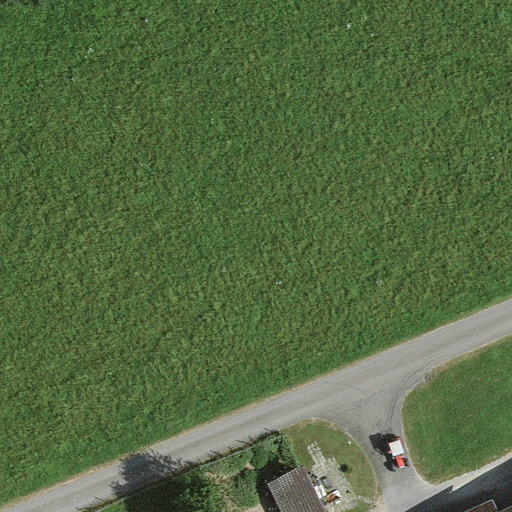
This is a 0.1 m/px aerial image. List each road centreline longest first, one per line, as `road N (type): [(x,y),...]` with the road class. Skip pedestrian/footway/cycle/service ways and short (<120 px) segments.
road 1 (track): [(45,511),(511,320)]
road 2 (track): [(397,511),(410,500),(371,380)]
